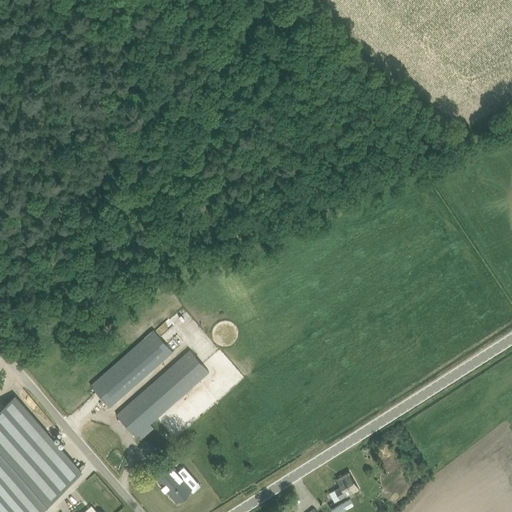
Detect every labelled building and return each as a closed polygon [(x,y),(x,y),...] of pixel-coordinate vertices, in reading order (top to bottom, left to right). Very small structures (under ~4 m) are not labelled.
[(173,351),(159,336),(154,329),(98,378),(91,385),(110,406),(118,400),(173,351)] [(143,429),(200,381),(210,372),(191,350),(124,407),(117,414),(136,436),(143,429)] [(34,511),(80,472),(14,397),(0,408),(0,511),(34,511)] [(192,487),(172,465),(157,478),(177,501),(192,487)] [(341,486),(335,489),(340,498),(346,495),(359,488),(350,471),(337,478),(341,486)]
